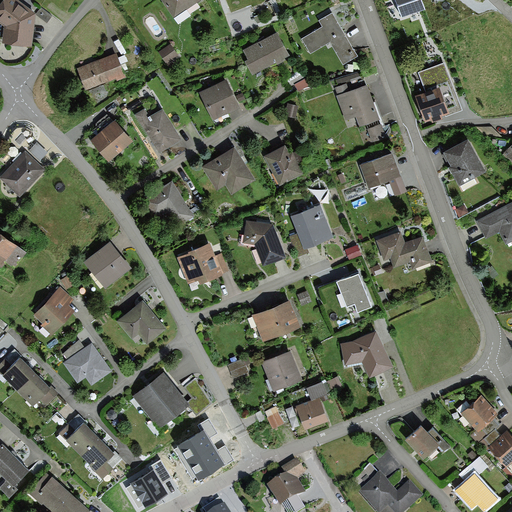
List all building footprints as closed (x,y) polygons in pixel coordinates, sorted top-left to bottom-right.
[(35,15),(15,0),(5,0),(0,7),(0,20),(7,26),(6,41),(31,43),(35,15)] [(164,0),(174,14),(194,0),(164,0)] [(421,0),(395,0),(402,18),(425,10),(421,0)] [(46,21),(50,16),(37,7),(33,12),(46,21)] [(322,27),(301,39),(310,54),(330,42),(344,65),(356,58),(352,50),(354,48),(333,13),(318,21),(322,27)] [(98,37),(102,33),(91,24),(88,28),(98,37)] [(286,54),(277,35),(243,52),(253,71),(286,54)] [(97,41),(92,46),(96,50),(101,45),(97,41)] [(169,47),(158,54),(163,61),(174,53),(169,47)] [(114,57),(80,69),(86,88),(121,75),(114,57)] [(213,116),(238,106),(228,83),(203,93),(213,116)] [(348,94),(345,85),(336,89),(347,118),(358,114),(361,124),(378,117),(366,86),(348,94)] [(435,88),(416,95),(424,118),(444,111),(435,88)] [(286,117),(294,119),(297,107),(289,105),(286,117)] [(158,150),(178,138),(162,111),(150,118),(145,110),(137,115),(158,150)] [(107,159),(129,142),(115,124),(93,141),(107,159)] [(383,136),(380,127),(367,130),(370,140),(383,136)] [(465,140),(443,152),(459,182),(481,171),(465,140)] [(280,182),(301,172),(288,145),(268,155),(280,182)] [(230,192),(252,179),(234,149),(203,167),(216,190),(225,184),(230,192)] [(25,153),(2,179),(19,195),(43,170),(25,153)] [(362,166),(369,185),(400,176),(393,156),(362,166)] [(191,214),(171,183),(144,201),(154,217),(165,211),(174,225),(191,214)] [(511,235),(511,203),(478,221),(485,236),(500,229),(505,239),(511,235)] [(305,247),(331,237),(320,207),(294,217),(305,247)] [(263,263),(283,256),(272,223),(248,223),(245,242),(256,243),(263,263)] [(400,233),(378,241),(385,259),(392,256),(395,265),(412,259),(414,265),(431,260),(424,239),(404,245),(400,233)] [(0,260),(3,257),(14,265),(24,252),(0,234),(0,260)] [(110,244),(87,263),(105,285),(128,267),(110,244)] [(203,280),(219,273),(209,247),(181,258),(190,280),(201,276),(203,280)] [(348,257),(359,253),(357,247),(346,251),(348,257)] [(371,305),(358,272),(315,290),(333,332),(354,324),(350,314),(371,305)] [(66,288),(72,284),(68,276),(61,280),(66,288)] [(70,301),(57,289),(36,314),(54,329),(72,309),(67,305),(70,301)] [(299,295),(302,303),(309,300),(306,292),(299,295)] [(143,303),(119,321),(131,336),(138,330),(146,341),(163,328),(143,303)] [(256,318),(263,338),(298,325),(290,305),(256,318)] [(392,365),(376,332),(355,343),(343,344),(346,363),(365,361),(372,375),(392,365)] [(83,388),(109,370),(91,344),(83,350),(78,341),(62,354),(67,360),(66,361),(83,388)] [(274,388),(301,377),(291,352),(264,363),(274,388)] [(39,409),(55,393),(19,357),(8,369),(2,363),(0,364),(0,373),(2,375),(4,374),(39,409)] [(246,371),(242,360),(230,365),(234,376),(246,371)] [(161,375),(135,396),(158,426),(185,405),(161,375)] [(298,408),(306,428),(327,420),(318,397),(326,393),(323,383),(310,388),(315,402),(298,408)] [(464,414),(478,429),(496,413),(482,398),(464,414)] [(488,434),(498,426),(494,421),(484,429),(488,434)] [(82,423),(66,440),(104,476),(107,472),(101,466),(113,453),(82,423)] [(421,425),(407,437),(425,456),(438,444),(421,425)] [(494,429),(484,438),(490,444),(499,435),(494,429)] [(490,445),(506,464),(511,458),(511,438),(506,432),(490,445)] [(190,483),(231,461),(220,440),(199,451),(192,438),(176,447),(182,459),(178,461),(190,483)] [(11,486),(26,470),(1,446),(0,446),(0,469),(9,478),(0,487),(8,495),(14,489),(11,486)] [(470,459),(475,455),(472,451),(466,455),(470,459)] [(489,465),(480,456),(461,473),(468,481),(456,491),(475,511),(481,511),(497,497),(477,476),(489,465)] [(290,476),(270,488),(281,508),(298,498),(302,507),(322,496),(318,490),(305,497),(295,479),(305,474),(297,461),(285,468),(290,476)] [(364,490),(361,492),(378,511),(404,511),(421,497),(410,485),(397,496),(380,476),(378,477),(369,467),(355,479),(364,490)] [(87,511),(51,479),(36,496),(53,511),(87,511)]
